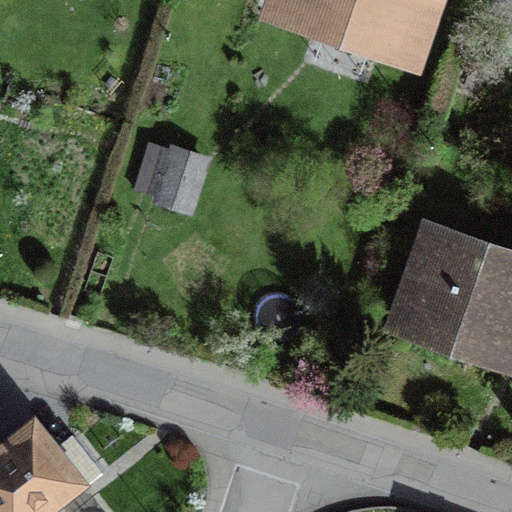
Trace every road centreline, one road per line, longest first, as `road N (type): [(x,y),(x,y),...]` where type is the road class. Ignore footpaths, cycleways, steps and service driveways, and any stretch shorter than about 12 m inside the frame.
road 1 (residential): [(0,345),(334,455)]
road 2 (residential): [(334,455),(509,511)]
